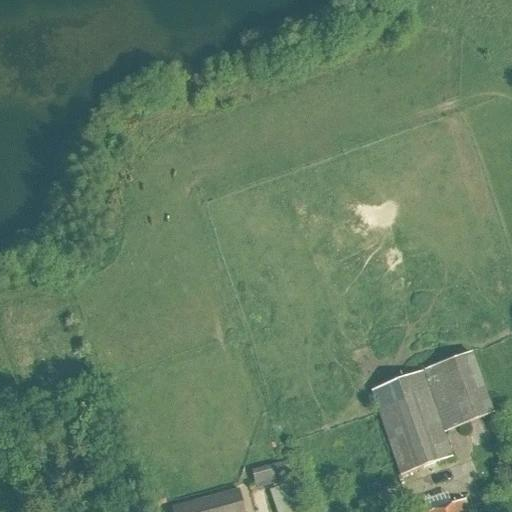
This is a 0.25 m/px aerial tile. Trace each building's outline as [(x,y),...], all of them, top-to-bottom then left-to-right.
[(370,393),(401,478),(453,459),(444,434),(492,416),(470,356),(370,393)] [(290,478),(286,464),(252,473),(255,487),(290,478)] [(277,511),(305,511),(296,484),(271,492),(277,511)] [(171,510),(171,511),(243,511),(238,492),(171,510)] [(468,511),(465,501),(433,511),(468,511)]
